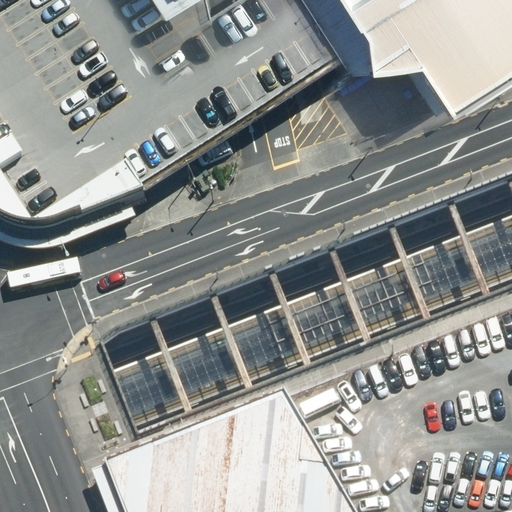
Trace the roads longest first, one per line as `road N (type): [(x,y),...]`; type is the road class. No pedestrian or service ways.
road 1 (tertiary): [(511,128),(84,285),(0,307)]
road 2 (tertiary): [(0,385),(51,511)]
